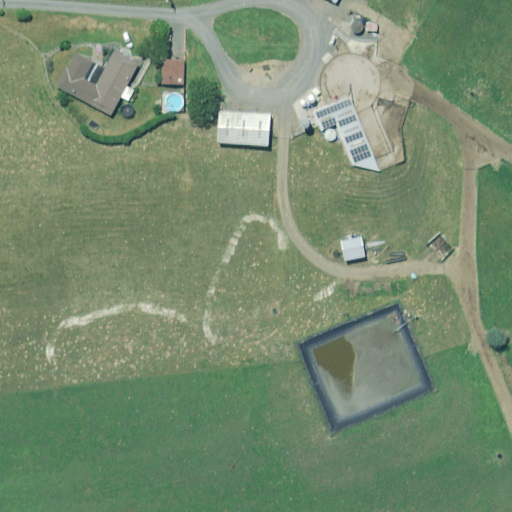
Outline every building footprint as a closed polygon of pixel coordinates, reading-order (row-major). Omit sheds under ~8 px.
[(364,22),(353,22),(353,33),(364,33),(364,22)] [(69,68),(67,68),(57,87),(113,116),(123,98),(131,102),(137,91),(130,88),(144,61),(119,48),(107,70),(77,54),(69,68)] [(183,86),(184,62),(165,61),(164,85),(183,86)] [(382,172),(351,97),(315,112),(323,132),(338,125),(355,166),(382,172)] [(272,115),(222,112),(219,144),(269,147),(272,115)] [(367,258),(363,238),(341,243),(345,262),(367,258)]
